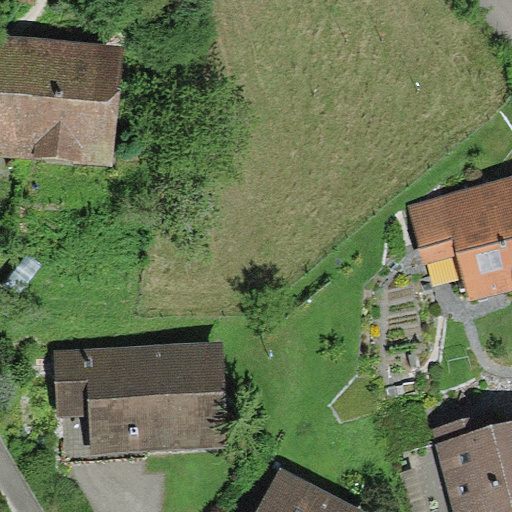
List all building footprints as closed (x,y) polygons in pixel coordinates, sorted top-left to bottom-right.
[(298,0),(291,91),(352,93),(394,152),(498,79),(460,0),(298,0)] [(0,152),(111,164),(123,46),(0,33),(0,152)] [(511,175),(408,205),(424,265),(456,256),(472,302),(511,290),(511,175)] [(224,342),(54,349),(57,418),(63,418),(65,462),(145,459),(144,452),(228,448),(224,342)] [(484,414),(431,428),(453,511),(511,511),(511,420),(487,427),(484,414)] [(365,511),(281,467),(257,511),(365,511)]
